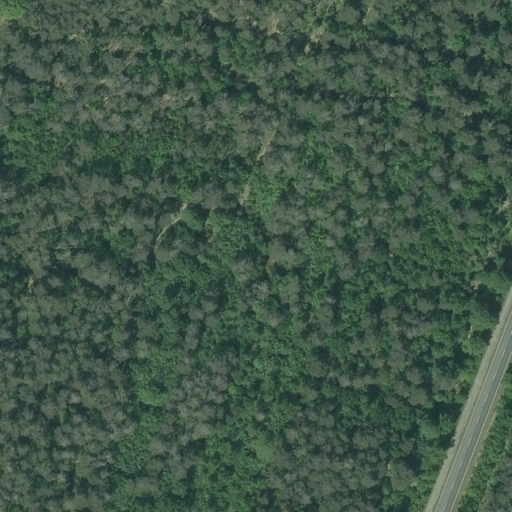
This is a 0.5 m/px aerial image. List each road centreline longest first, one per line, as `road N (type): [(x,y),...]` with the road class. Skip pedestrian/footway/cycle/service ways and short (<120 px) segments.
road 1 (track): [(61,511),(113,327),(162,232),(189,214),(243,203),(277,121)]
road 2 (track): [(277,121),(25,73),(0,58)]
road 3 (primary): [(442,511),(511,330)]
road 4 (track): [(327,0),(277,121)]
